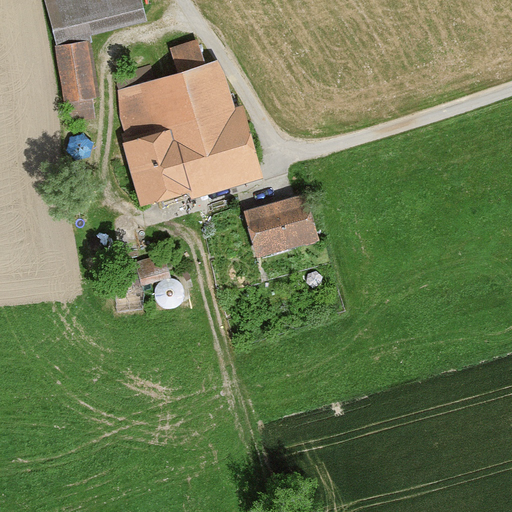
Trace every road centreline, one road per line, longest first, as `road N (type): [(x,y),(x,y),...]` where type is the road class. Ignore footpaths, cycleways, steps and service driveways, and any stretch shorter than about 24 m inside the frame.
road 1 (residential): [(511,84),(292,153),(185,0)]
road 2 (track): [(192,11),(121,41),(105,66),(101,183),(119,208),(148,216),(183,207)]
road 3 (track): [(269,511),(183,207)]
